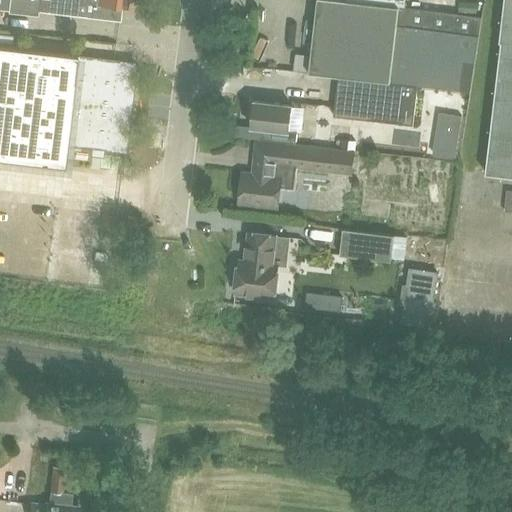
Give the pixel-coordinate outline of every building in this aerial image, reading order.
[(0,0),(0,6),(8,8),(9,0),(39,0),(38,11),(75,15),(76,0),(0,0)] [(76,0),(75,15),(84,16),(120,20),(122,6),(129,7),(130,0),(76,0)] [(337,74),(419,84),(470,90),(482,15),(405,6),(351,0),(316,0),(308,71),(337,74)] [(511,0),(505,0),(485,175),(511,177),(511,0)] [(0,46),(0,158),(65,166),(65,165),(64,165),(67,144),(90,147),(105,149),(125,151),(135,62),(0,46)] [(260,80),(261,68),(242,66),(241,78),(260,80)] [(414,124),(419,84),(337,74),(333,114),(414,124)] [(292,104),(261,100),(253,100),(251,125),(261,126),(260,138),(275,140),(295,142),(297,130),(289,129),(292,104)] [(462,116),(440,112),(433,153),(455,157),(462,116)] [(275,140),(260,138),(255,137),(251,172),(242,171),(238,202),(278,206),(280,188),(295,189),(298,167),(351,173),(354,149),(340,147),(295,142),(275,140)] [(341,139),(340,147),(354,149),(355,140),(341,139)] [(344,228),(341,254),(391,260),(392,256),(406,257),(408,236),(394,234),(344,228)] [(240,260),(236,290),(274,295),(278,265),(271,264),(275,234),(250,231),(247,260),(240,260)] [(405,300),(402,321),(430,326),(438,272),(410,268),(407,285),(411,286),(409,300),(405,300)] [(306,291),(305,306),(341,309),(342,295),(306,291)] [(70,508),(72,493),(63,492),(66,468),(53,466),(50,492),(49,505),(31,503),(29,511),(79,511),(80,509),(70,508)]
